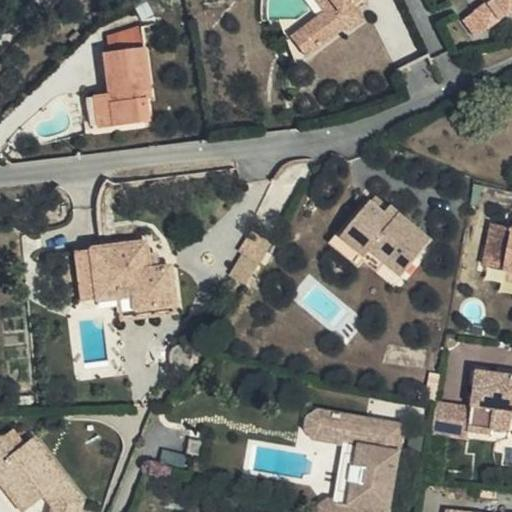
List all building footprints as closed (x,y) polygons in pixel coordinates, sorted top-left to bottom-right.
[(337,8),(330,0),(317,0),(325,9),(293,35),(309,56),(314,53),(300,35),(337,8)] [(330,0),(337,8),(300,35),(314,53),(353,26),(355,29),(370,19),(358,2),(361,0),(330,0)] [(511,0),(487,0),(473,11),(487,29),(511,9),(511,0)] [(487,29),(473,11),(461,21),(475,38),(487,29)] [(160,118),(157,97),(150,98),(149,89),(156,88),(148,46),(105,53),(111,91),(106,92),(101,93),(99,95),(97,97),(94,98),(93,101),(92,103),(92,106),(92,110),(96,129),(160,118)] [(150,98),(157,97),(163,95),(162,87),(156,88),(149,89),(150,98)] [(406,274),(435,241),(379,193),(342,234),(368,257),(376,248),(406,274)] [(92,250),(98,301),(137,295),(140,310),(160,307),(156,270),(148,271),(144,243),(92,250)] [(250,283),(265,258),(242,246),(228,269),(250,283)] [(511,250),(504,249),(501,266),(511,267),(511,250)] [(92,250),(74,252),(80,303),(98,301),(92,250)] [(168,269),(156,270),(160,307),(173,306),(168,269)] [(489,436),(490,428),(493,406),(511,408),(511,374),(477,370),(469,433),(489,436)] [(467,436),(471,404),(439,399),(434,432),(467,436)] [(511,408),(493,406),(490,428),(511,431),(511,427),(511,408)] [(334,439),(338,413),(319,411),(311,415),(309,427),(318,436),(334,439)] [(391,511),(405,424),(338,413),(334,439),(348,441),(365,443),(356,501),(340,498),(330,496),(324,501),(322,511),(391,511)] [(14,438),(0,439),(0,469),(1,472),(9,466),(40,510),(51,500),(58,511),(85,511),(87,505),(72,483),(64,489),(35,444),(24,452),(14,438)] [(43,439),(35,444),(64,489),(72,483),(43,439)] [(365,443),(348,441),(340,498),(356,501),(365,443)] [(209,445),(194,442),(192,456),(206,459),(209,445)] [(9,466),(1,472),(29,511),(36,511),(40,510),(9,466)]
